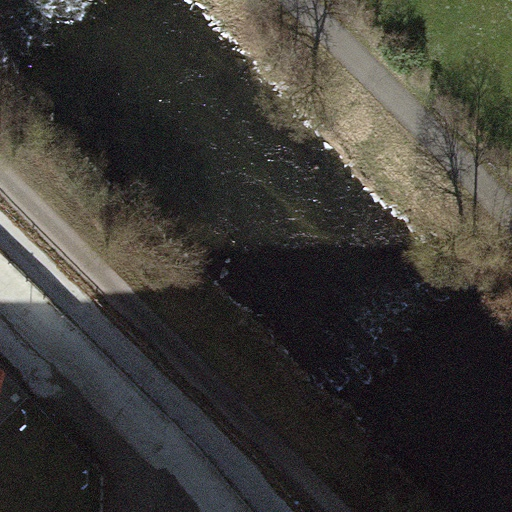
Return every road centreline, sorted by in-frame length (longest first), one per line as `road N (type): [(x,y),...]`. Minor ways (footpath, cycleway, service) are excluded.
road 1 (track): [(328,511),(0,179)]
road 2 (track): [(296,0),(511,213)]
